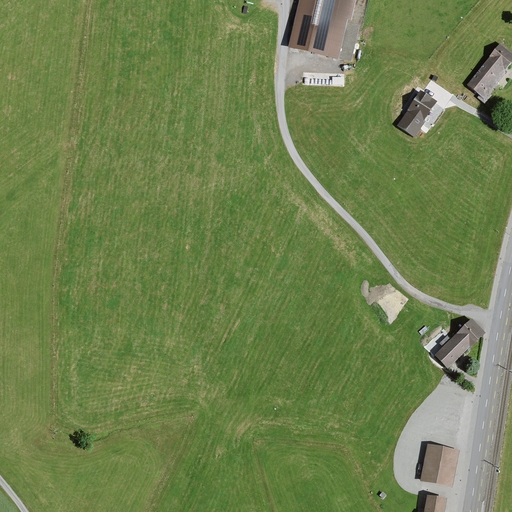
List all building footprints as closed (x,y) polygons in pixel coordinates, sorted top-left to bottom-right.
[(298,0),(286,50),(338,63),(347,24),(351,24),(356,0),(298,0)] [(464,91),(485,108),(492,99),(489,96),(511,68),(511,56),(500,47),(464,91)] [(395,127),(412,139),(436,106),(419,93),(395,127)] [(433,357),(446,372),(485,336),(472,322),(433,357)] [(459,454),(427,448),(421,485),(452,490),(459,454)] [(445,511),(447,503),(425,499),(422,511),(445,511)]
